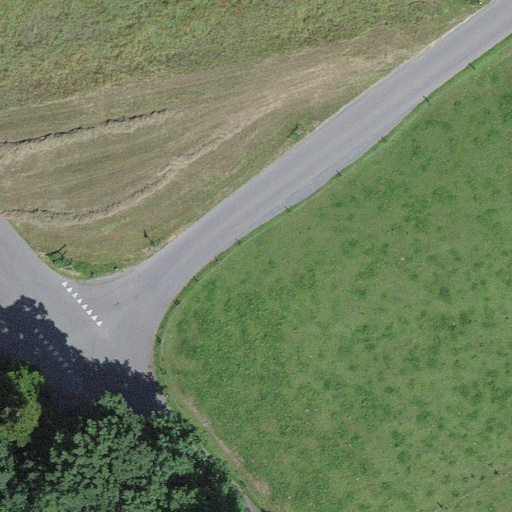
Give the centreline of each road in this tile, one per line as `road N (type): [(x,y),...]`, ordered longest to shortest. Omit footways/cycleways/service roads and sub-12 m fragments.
road 1 (unclassified): [(511,11),(63,342)]
road 2 (tertiary): [(63,342),(213,511)]
